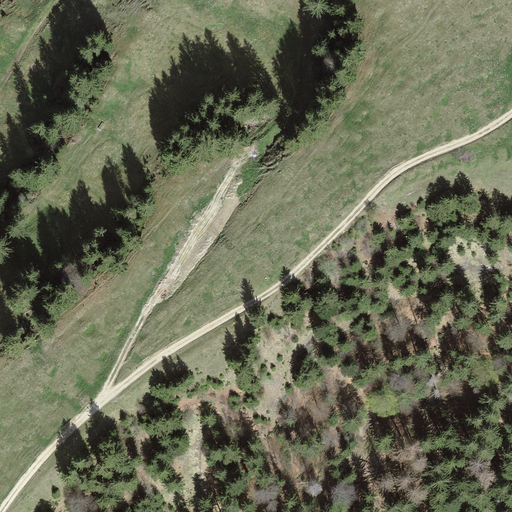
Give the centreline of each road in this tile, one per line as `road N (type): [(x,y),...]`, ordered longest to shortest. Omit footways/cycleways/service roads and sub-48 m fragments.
road 1 (track): [(511,110),(395,169),(280,281),(96,404),(0,510)]
road 2 (track): [(96,404),(237,165),(256,152)]
